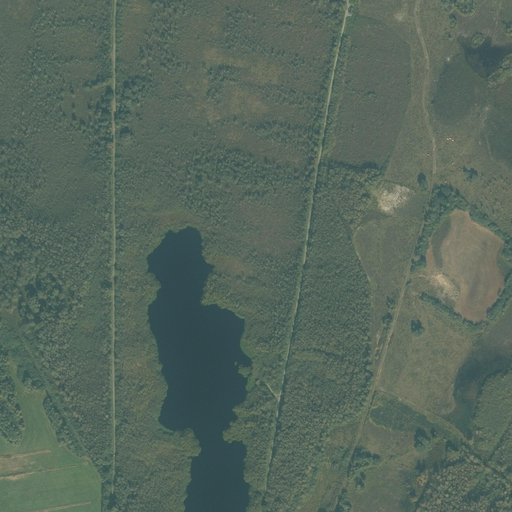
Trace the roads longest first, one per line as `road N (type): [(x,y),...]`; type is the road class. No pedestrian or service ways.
road 1 (track): [(418,0),(433,178),(334,511)]
road 2 (track): [(511,483),(452,428),(372,385)]
